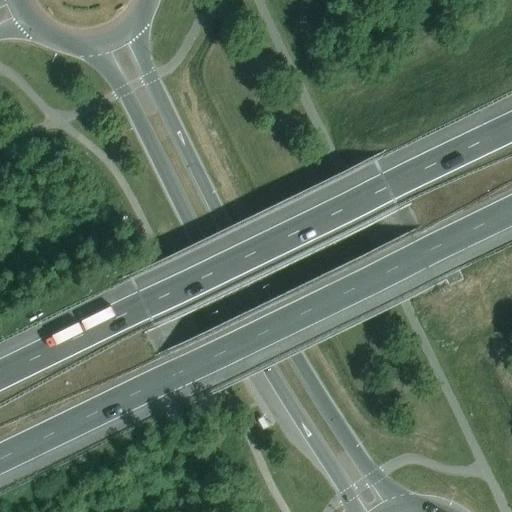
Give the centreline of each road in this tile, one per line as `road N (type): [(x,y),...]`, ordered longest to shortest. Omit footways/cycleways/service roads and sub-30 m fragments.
road 1 (motorway): [(511,126),(0,375)]
road 2 (motorway): [(0,460),(511,211)]
road 3 (secondary): [(410,508),(373,479),(299,364),(168,116),(132,22)]
road 4 (secondary): [(88,44),(123,91),(268,374),(349,511)]
